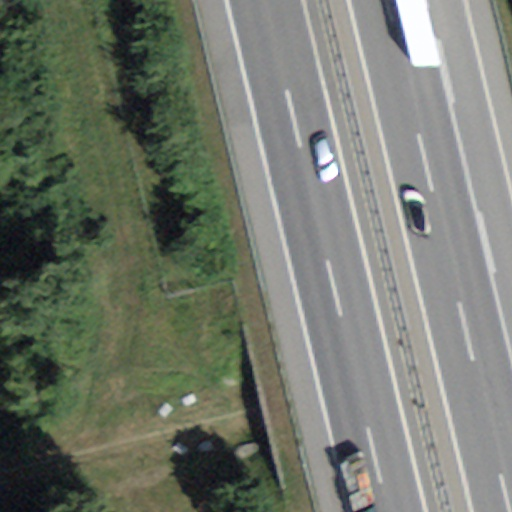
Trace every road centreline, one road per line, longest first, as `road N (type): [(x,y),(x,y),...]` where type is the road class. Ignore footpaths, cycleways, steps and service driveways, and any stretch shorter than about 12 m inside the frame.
road 1 (track): [(0,468),(511,330)]
road 2 (motorway): [(508,511),(380,0)]
road 3 (motorway): [(259,0),(381,511)]
